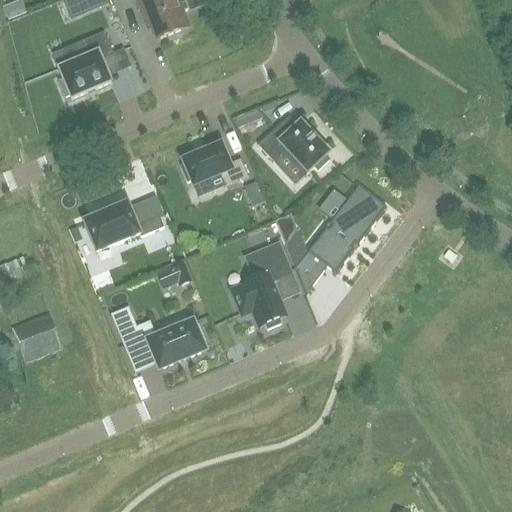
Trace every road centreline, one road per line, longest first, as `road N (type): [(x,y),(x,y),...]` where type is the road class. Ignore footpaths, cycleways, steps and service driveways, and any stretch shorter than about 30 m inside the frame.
road 1 (residential): [(438,190),(325,337),(0,473)]
road 2 (residential): [(305,60),(0,185)]
road 3 (residential): [(438,190),(305,60)]
